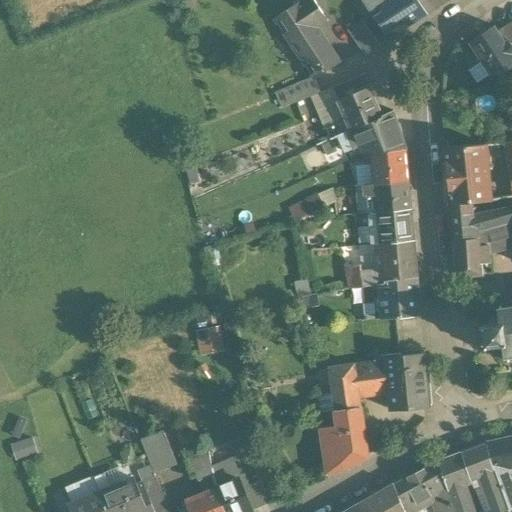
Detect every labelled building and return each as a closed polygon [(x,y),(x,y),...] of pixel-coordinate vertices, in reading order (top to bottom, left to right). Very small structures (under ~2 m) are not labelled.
[(341,65),(318,31),(329,24),(312,0),(306,0),(273,22),(311,78),(315,83),(316,82),(341,65)] [(362,0),(375,20),(396,7),(391,0),(362,0)] [(391,0),(396,7),(375,20),(388,39),(427,15),(416,0),(391,0)] [(416,0),(427,15),(450,0),(416,0)] [(378,46),(362,22),(347,31),(363,56),(378,46)] [(511,22),(497,32),(505,43),(508,41),(511,47),(511,22)] [(494,27),(465,46),(478,64),(481,62),(490,76),(499,71),(501,75),(511,68),(511,47),(508,41),(505,43),(497,32),(494,27)] [(311,78),(276,94),(282,109),(311,97),(321,93),(316,82),(315,83),(311,78)] [(338,101),(332,88),(321,93),(311,97),(325,130),(346,121),(338,101)] [(369,89),(338,101),(346,121),(325,130),(330,140),(338,137),(381,117),(369,89)] [(381,117),(338,137),(345,152),(360,147),(364,156),(364,165),(370,165),(371,185),(408,181),(407,168),(406,150),(393,113),(381,117)] [(486,145),(445,149),(450,203),(470,202),(490,200),(486,145)] [(371,185),(362,186),(363,198),(372,197),(373,214),(411,210),(408,181),(371,185)] [(318,195),(289,210),(295,222),(324,208),(318,195)] [(470,202),(450,203),(453,241),(479,238),(478,232),(509,223),(511,222),(511,210),(472,216),(470,202)] [(373,214),(370,214),(373,246),(414,241),(411,210),(373,214)] [(479,238),(453,241),(456,277),(481,275),(480,264),(489,264),(488,253),(511,245),(511,233),(509,223),(478,232),(479,238)] [(414,241),(373,246),(374,258),(380,257),(381,270),(382,282),(417,278),(414,241)] [(361,272),(360,266),(344,268),(348,290),(362,287),(383,284),(382,282),(381,270),(361,272)] [(417,278),(382,282),(383,284),(362,287),(362,302),(372,302),(372,304),(376,304),(377,320),(416,317),(415,293),(419,293),(417,278)] [(511,306),(502,308),(502,304),(499,304),(499,308),(496,309),(497,317),(493,317),(489,321),(489,324),(482,325),(482,326),(478,327),(478,330),(482,330),(484,342),(480,343),(480,346),(484,345),(485,347),(502,345),(503,358),(506,358),(507,361),(510,361),(509,357),(511,356),(511,306)] [(424,354),(385,361),(388,395),(390,410),(429,407),(425,365),(424,354)] [(385,361),(353,366),(358,399),(388,395),(385,361)] [(353,366),(328,370),(334,411),(327,412),(329,428),(320,429),(327,473),(343,469),(367,457),(358,399),(353,366)] [(163,432),(141,441),(155,474),(177,465),(163,432)] [(511,437),(486,443),(497,477),(511,471),(511,437)] [(14,442),(17,458),(39,454),(36,438),(14,442)] [(486,443),(461,453),(470,482),(471,482),(473,488),(482,485),(492,511),(510,511),(509,510),(497,477),(486,443)] [(461,453),(437,462),(450,495),(455,506),(452,507),(453,511),(474,511),(465,484),(470,482),(461,453)] [(207,454),(186,462),(192,476),(196,475),(204,494),(215,489),(212,470),(207,454)] [(249,487),(237,459),(212,470),(215,489),(237,480),(241,490),(249,487)] [(437,462),(405,479),(416,508),(433,501),(436,511),(453,511),(452,507),(448,495),(450,495),(437,462)] [(511,471),(497,477),(509,510),(511,508),(511,471)] [(136,486),(133,479),(108,489),(102,475),(94,478),(100,493),(108,511),(153,511),(142,484),(136,486)] [(168,511),(155,478),(142,484),(153,511),(168,511)] [(404,511),(416,508),(405,479),(392,485),(403,511),(404,511)] [(237,480),(215,489),(224,511),(249,511),(250,511),(241,490),(237,480)] [(249,487),(241,490),(250,511),(269,505),(261,482),(249,487)] [(403,511),(392,485),(359,505),(361,511),(403,511)] [(204,494),(185,501),(188,508),(182,510),(182,511),(224,511),(215,489),(204,494)] [(108,511),(100,493),(69,506),(71,511),(108,511)]
